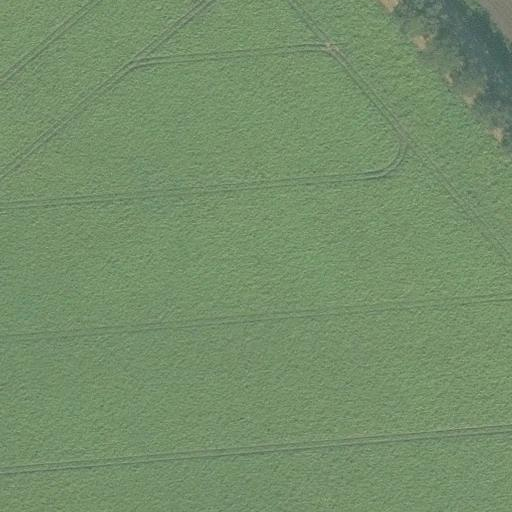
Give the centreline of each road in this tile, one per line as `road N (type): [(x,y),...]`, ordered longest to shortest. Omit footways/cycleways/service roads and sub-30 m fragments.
road 1 (track): [(511,508),(0,466)]
road 2 (unclassified): [(511,102),(425,0)]
